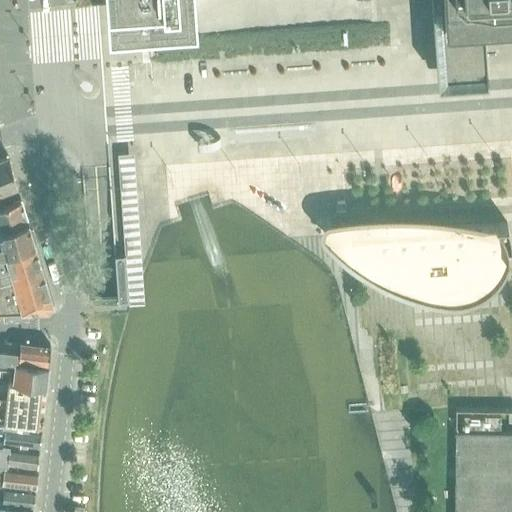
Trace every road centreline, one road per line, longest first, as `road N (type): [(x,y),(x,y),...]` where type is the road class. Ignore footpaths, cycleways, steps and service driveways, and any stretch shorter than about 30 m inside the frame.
road 1 (residential): [(91,120),(511,95)]
road 2 (residential): [(72,325),(31,129)]
road 3 (residential): [(51,511),(72,325)]
road 4 (residential): [(44,0),(55,123)]
